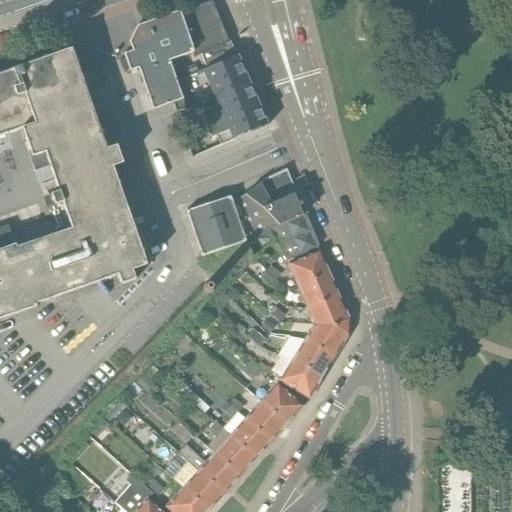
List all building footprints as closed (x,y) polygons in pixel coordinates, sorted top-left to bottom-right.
[(185,110),(180,93),(177,83),(179,82),(210,69),(203,54),(229,42),(212,1),(180,13),(137,27),(129,44),(128,44),(132,52),(123,55),(129,72),(139,69),(153,111),(156,120),(185,110)] [(210,69),(237,58),(230,42),(229,42),(203,54),(210,69)] [(35,306),(74,292),(118,277),(121,286),(135,281),(132,272),(147,267),(123,198),(134,194),(124,164),(123,164),(117,147),(106,150),(71,50),(16,70),(0,75),(0,321),(36,308),(35,306)] [(206,101),(248,83),(237,58),(210,69),(179,82),(183,92),(190,89),(192,93),(201,89),(206,101)] [(200,114),(206,127),(257,105),(248,83),(206,101),(196,105),(201,114),(200,114)] [(221,146),(266,126),(257,105),(206,127),(211,139),(217,136),(221,146)] [(286,170),(270,177),(275,190),(291,183),(286,170)] [(260,184),(244,194),(265,208),(282,226),(303,216),(305,215),(296,195),(272,205),(260,184)] [(303,216),(282,226),(265,208),(244,194),(232,202),(245,240),(246,242),(273,241),(278,247),(287,262),(318,249),(303,216)] [(246,242),(232,202),(230,196),(186,211),(202,257),(246,242)] [(298,290),(330,277),(328,272),(329,270),(326,264),(324,263),(320,252),(288,266),(298,290)] [(266,273),(277,281),(282,275),(271,266),(266,273)] [(272,288),(277,281),(266,273),(261,279),(272,288)] [(306,308),(338,295),(334,286),(335,284),(333,278),(330,277),(298,290),(306,308)] [(313,325),(348,328),(349,320),(350,318),(347,312),(345,311),(338,295),(306,308),(313,325)] [(270,313),(280,322),(285,316),(275,307),(270,313)] [(304,340),(334,358),(342,344),(345,343),(349,338),(348,335),(348,328),(313,325),(304,340)] [(260,348),(265,340),(255,330),(248,337),(260,348)] [(291,361),(321,379),(323,375),(326,374),(329,369),(329,366),(334,358),(304,340),(291,361)] [(279,381),(280,382),(309,399),(315,388),(318,387),(321,382),(321,379),(291,361),(279,381)] [(256,377),(261,371),(252,362),(246,368),(256,377)] [(259,403),(285,426),(287,424),(290,424),(294,419),(294,416),(309,399),(280,382),(279,384),(277,383),(259,403)] [(229,405),(239,414),(245,407),(235,398),(229,405)] [(270,442),(245,419),(239,414),(229,405),(222,399),(217,405),(232,419),(223,430),(256,458),(259,458),(263,453),(263,450),(270,442)] [(284,427),(285,426),(259,403),(245,419),(270,442),(277,435),(279,435),(284,430),(284,427)] [(256,458),(223,430),(214,423),(209,429),(217,435),(206,449),(212,454),(238,478),(256,458)] [(237,479),(238,478),(212,454),(204,463),(185,446),(177,454),(223,495),(230,487),(233,487),(237,482),(237,479)] [(216,502),(223,495),(177,454),(172,459),(182,469),(173,479),(183,488),(182,489),(208,511),(210,510),(212,510),(217,505),(216,502)] [(130,485),(136,491),(142,485),(132,475),(126,482),(130,485)] [(159,495),(164,490),(154,480),(149,486),(159,495)] [(207,511),(208,511),(182,489),(166,507),(172,511),(207,511)] [(48,506),(54,511),(59,511),(63,509),(54,500),(48,506)] [(134,511),(159,511),(146,500),(134,511)]
